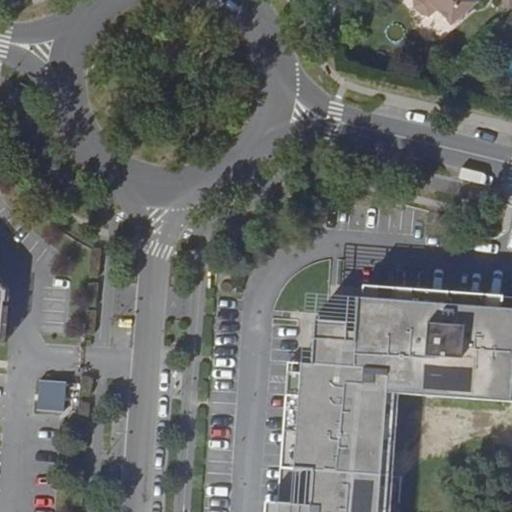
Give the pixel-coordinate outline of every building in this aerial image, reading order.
[(413,0),(414,6),(421,14),(429,16),(437,8),(451,25),(476,2),(473,0),(413,0)] [(511,7),(511,0),(497,0),(508,11),(511,7)] [(294,511),(387,511),(388,497),(396,498),(397,478),(384,478),(389,395),(511,402),(511,309),(500,309),(354,300),(352,332),(312,329),(309,364),(304,364),(294,511)] [(37,410),(64,413),(66,383),(40,380),(37,410)] [(397,511),(400,478),(397,478),(396,498),(388,497),(387,511),(397,511)]
